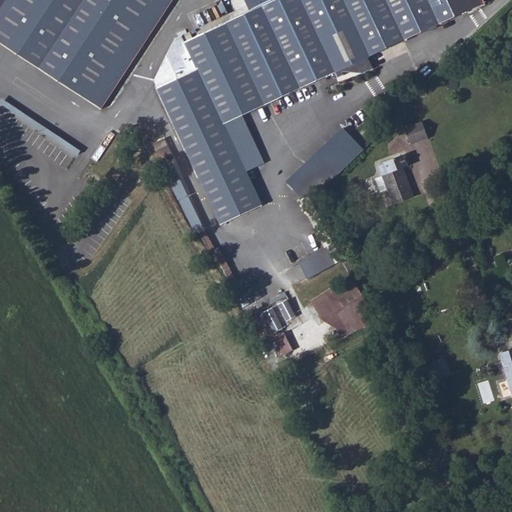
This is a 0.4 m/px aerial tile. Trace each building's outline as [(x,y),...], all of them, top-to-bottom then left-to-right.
[(0,0),(0,42),(101,109),(173,0),(0,0)] [(376,63),(346,0),(298,0),(271,14),(233,32),(252,68),(275,111),(342,79),(345,83),(352,80),(350,75),(372,78),(376,63)] [(281,0),(267,7),(271,14),(298,0),(281,0)] [(412,45),(390,0),(346,0),(376,63),(412,45)] [(390,0),(412,45),(495,5),(493,0),(390,0)] [(252,68),(233,32),(194,51),(190,44),(184,48),(166,89),(235,232),(273,213),(233,131),(275,111),(252,68)] [(413,149),(431,141),(424,125),(407,133),(413,149)] [(331,140),(334,144),(346,131),(343,128),(331,140)] [(325,186),(363,149),(346,131),(334,144),(331,140),(318,153),(320,156),(307,167),(325,186)] [(165,137),(154,143),(165,162),(175,156),(165,137)] [(289,179),(291,181),(307,167),(320,156),(318,153),(289,179)] [(385,184),(392,199),(398,213),(417,205),(404,177),(408,174),(403,163),(380,174),(385,184)] [(291,181),(306,197),(325,186),(307,167),(291,181)] [(384,201),(392,199),(385,184),(378,188),(384,201)] [(192,195),(182,198),(194,232),(203,228),(192,195)] [(306,197),(303,199),(327,247),(301,260),(308,279),(341,260),(306,197)] [(332,289),(312,302),(323,319),(333,326),(338,337),(376,320),(362,294),(353,282),(335,294),(332,289)] [(262,305),(274,332),(285,327),(282,322),(298,315),(287,293),(262,305)] [(274,336),(283,355),(294,349),(286,331),(274,336)] [(437,394),(455,385),(447,368),(428,377),(437,394)]
